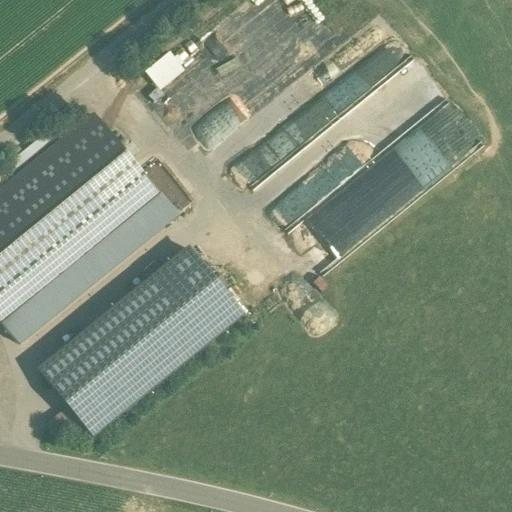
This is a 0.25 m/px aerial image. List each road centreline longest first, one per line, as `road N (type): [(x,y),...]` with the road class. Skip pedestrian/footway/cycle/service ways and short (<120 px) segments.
road 1 (tertiary): [(262,511),(0,455)]
road 2 (track): [(0,143),(176,0)]
